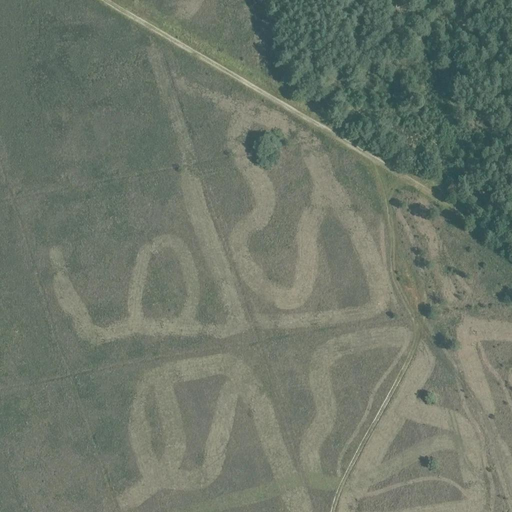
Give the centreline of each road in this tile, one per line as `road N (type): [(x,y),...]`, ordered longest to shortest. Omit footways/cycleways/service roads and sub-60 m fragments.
road 1 (track): [(104,0),(511,240)]
road 2 (track): [(365,155),(414,277),(421,322),(409,363),(333,511)]
road 3 (unknown): [(511,109),(468,43),(457,0)]
